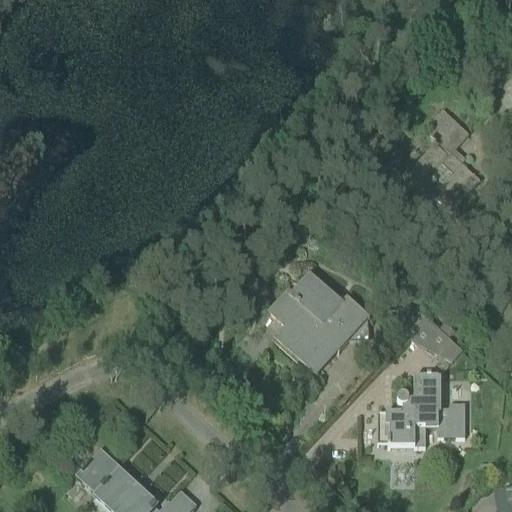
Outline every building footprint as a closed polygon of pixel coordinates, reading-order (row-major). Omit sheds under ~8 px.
[(432,150),(400,185),(425,209),(426,207),(433,200),(450,216),(464,200),(478,186),(445,155),(449,152),(451,154),(466,138),(467,140),(468,139),(442,114),(427,130),(435,137),(428,144),(432,147),(430,148),(432,150)] [(290,301),(287,299),(269,318),(285,333),(277,341),(306,368),(318,355),(327,362),(335,353),(339,356),(370,323),(348,302),(340,310),(320,291),(318,293),(306,283),(290,301)] [(408,341),(426,321),(407,303),(399,312),(406,318),(395,329),(408,341)] [(450,343),(426,321),(408,341),(413,345),(436,358),(450,343)] [(401,416),(399,416),(379,416),(379,430),(386,430),(387,451),(424,450),(423,430),(436,430),(437,441),(463,441),(463,407),(448,407),(448,411),(436,412),(436,380),(412,380),(412,403),(406,403),(405,399),(401,398),(397,399),(396,403),(397,407),(401,409),(401,416)] [(81,478),(78,482),(95,498),(96,497),(99,500),(96,504),(104,511),(175,511),(169,506),(163,511),(155,511),(118,478),(117,479),(115,476),(117,473),(100,457),(85,474),(84,473),(80,477),(81,478)] [(479,480),(492,479),(492,470),(478,470),(479,480)]
